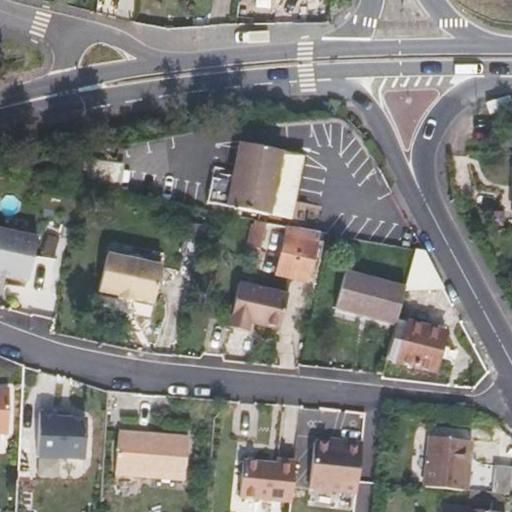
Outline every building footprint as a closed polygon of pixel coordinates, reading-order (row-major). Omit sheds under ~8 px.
[(207,204),(269,216),(282,152),(239,144),(231,183),(212,179),(207,204)] [(269,216),(292,221),(316,226),(319,207),(296,202),(305,157),(282,152),(269,216)] [(121,165),(84,161),(81,185),(118,190),(121,165)] [(267,249),(262,270),(274,273),(286,227),(255,219),(249,245),(267,249)] [(315,231),(287,225),(275,273),(308,281),(318,240),(320,232),(315,231)] [(29,238),(0,233),(0,276),(21,281),(29,238)] [(323,242),(318,240),(308,281),(313,283),(323,242)] [(405,288),(404,290),(443,289),(424,251),(415,250),(405,288)] [(132,300),(150,304),(158,268),(109,257),(101,293),(120,297),(119,300),(132,303),(132,300)] [(405,288),(345,271),(334,310),(394,326),(396,319),(404,290),(405,288)] [(279,334),(287,298),(238,287),(229,325),(249,330),(249,327),(279,334)] [(445,333),(396,319),(394,326),(385,359),(435,372),(445,333)] [(249,330),(229,325),(228,330),(248,335),(249,330)] [(10,391),(0,390),(0,434),(8,435),(10,391)] [(40,412),(38,458),(84,460),(86,419),(55,418),(55,413),(40,412)] [(120,433),(117,476),(187,480),(189,438),(153,435),(153,439),(142,438),(142,435),(120,433)] [(431,439),(426,488),(461,491),(466,443),(431,439)] [(315,441),(310,488),(357,494),(363,443),(341,440),(340,444),(315,441)] [(292,501),(295,463),(277,461),(276,466),(243,463),(240,499),(292,504),(292,501)] [(511,466),(484,465),(481,493),(509,496),(510,487),(511,487),(511,466)]
